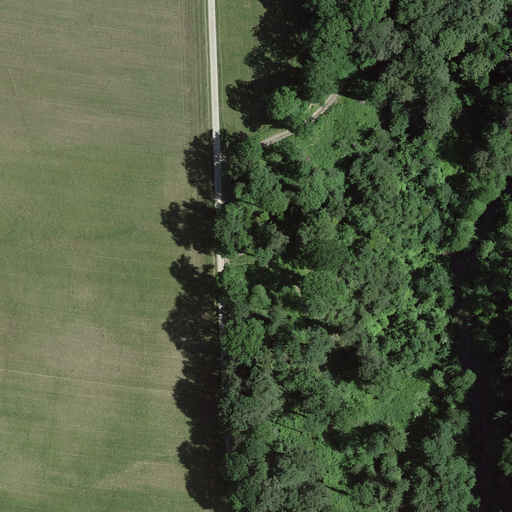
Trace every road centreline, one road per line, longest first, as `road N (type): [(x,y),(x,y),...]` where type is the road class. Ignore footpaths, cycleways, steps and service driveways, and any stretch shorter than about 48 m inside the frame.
road 1 (track): [(208,0),(229,511)]
road 2 (track): [(511,0),(363,66),(310,121),(217,159)]
